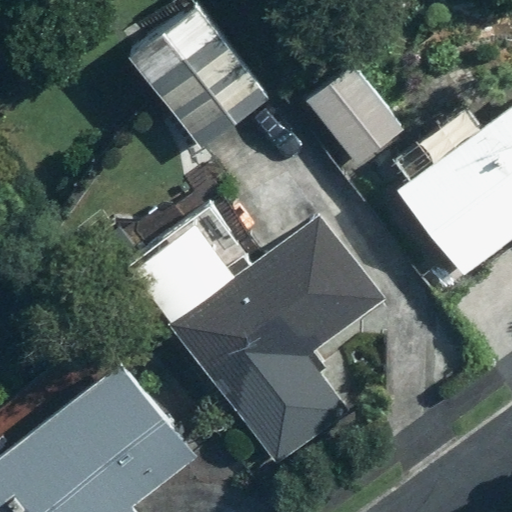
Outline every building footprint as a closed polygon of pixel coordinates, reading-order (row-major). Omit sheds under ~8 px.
[(274,93),(197,0),(152,0),(105,39),(200,154),(274,93)] [(332,47),(289,88),(363,164),(406,122),(332,47)] [(511,91),(396,180),(465,270),(511,234),(511,91)] [(383,291),(315,201),(167,311),(278,456),(347,405),(305,349),(383,291)] [(134,511),(127,503),(195,448),(117,354),(0,449),(0,511),(134,511)]
